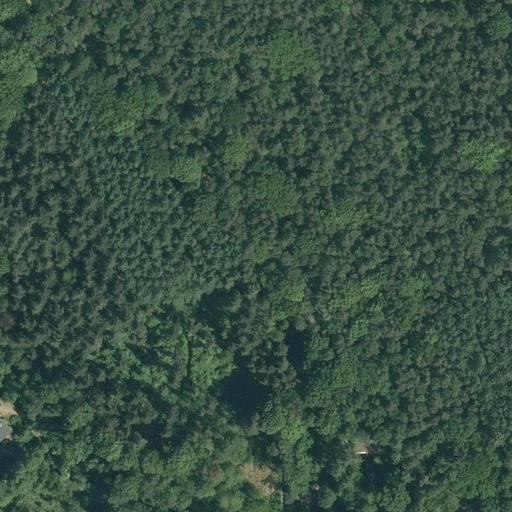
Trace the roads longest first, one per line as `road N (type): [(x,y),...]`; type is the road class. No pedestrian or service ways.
road 1 (track): [(414,511),(396,286),(376,220),(174,10)]
road 2 (track): [(0,43),(49,98),(76,146),(117,280),(166,323),(180,347),(188,412),(210,446)]
road 3 (track): [(23,417),(97,499),(263,417),(282,418),(291,461),(285,511)]
